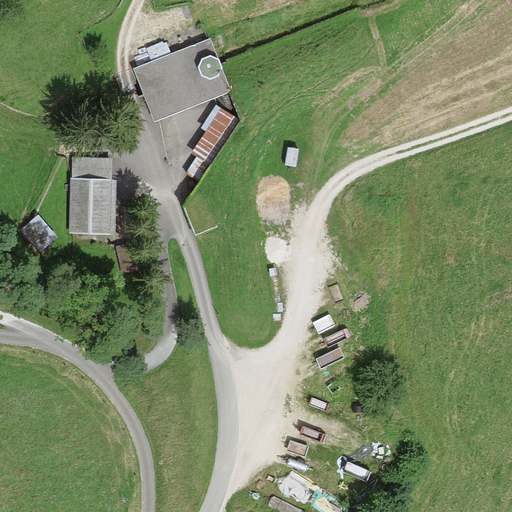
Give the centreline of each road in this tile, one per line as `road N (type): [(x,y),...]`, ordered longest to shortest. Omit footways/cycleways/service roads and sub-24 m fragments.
road 1 (track): [(227,442),(294,320),(311,235),(332,188),(367,163),(511,111)]
road 2 (track): [(207,511),(222,472),(228,408),(168,156)]
road 3 (track): [(148,511),(141,444),(101,375),(56,343),(0,337)]
road 4 (track): [(94,369),(146,363),(168,337),(164,225),(176,191)]
